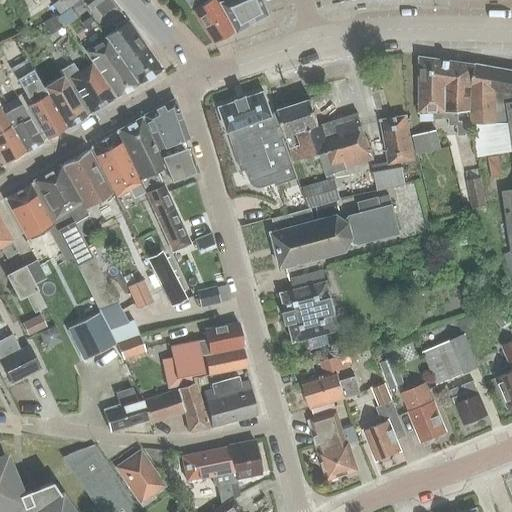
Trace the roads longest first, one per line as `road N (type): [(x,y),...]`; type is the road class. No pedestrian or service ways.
road 1 (unclassified): [(279,420),(191,106),(192,75)]
road 2 (residential): [(31,427),(135,442),(279,420)]
road 3 (residential): [(0,186),(192,75)]
road 4 (tertiary): [(313,42),(395,27),(511,29)]
road 5 (tertiary): [(363,511),(511,448)]
road 6 (tertiary): [(192,75),(313,42)]
